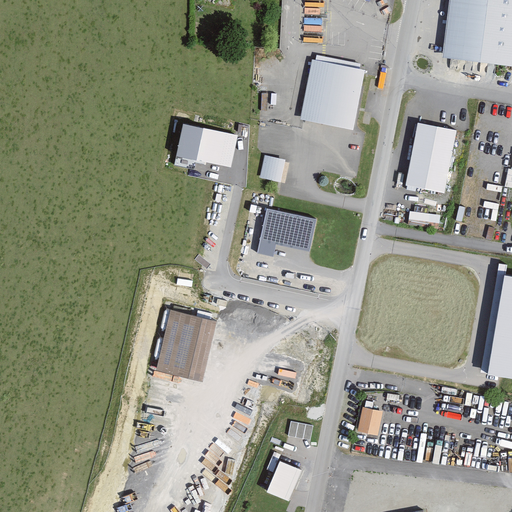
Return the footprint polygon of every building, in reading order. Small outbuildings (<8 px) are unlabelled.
[(511,0),(447,0),(439,61),(511,69),(511,0)] [(364,71),(312,61),(300,120),(352,131),(364,71)] [(238,135),(182,123),(174,159),(230,171),(238,135)] [(415,125),(403,188),(443,195),(455,133),(415,125)] [(280,182),(285,160),(265,156),(260,177),(280,182)] [(440,222),(440,212),(409,211),(408,221),(440,222)] [(264,212),(255,254),(271,258),(273,247),(307,254),(314,222),(264,212)] [(511,273),(501,272),(484,369),(511,374),(511,273)] [(216,322),(167,311),(153,368),(202,380),(216,322)] [(379,433),(382,408),(361,406),(358,431),(379,433)] [(287,434),(311,439),(314,424),(290,419),(287,434)] [(303,469),(280,460),(267,491),(290,500),(303,469)]
